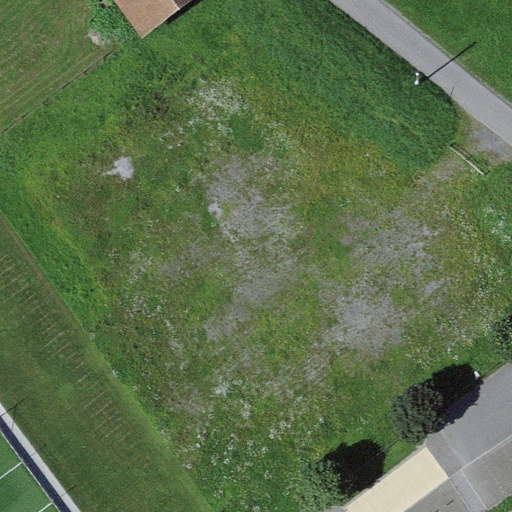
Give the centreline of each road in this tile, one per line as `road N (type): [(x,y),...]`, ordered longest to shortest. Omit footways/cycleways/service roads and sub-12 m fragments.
road 1 (track): [(355,0),(511,124)]
road 2 (track): [(511,406),(368,511)]
